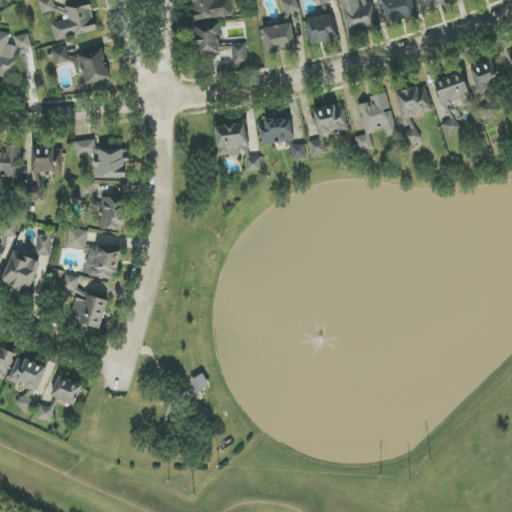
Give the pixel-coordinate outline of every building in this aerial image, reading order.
[(38,0),(42,14),(56,10),(53,0),(38,0)] [(233,17),(231,0),(191,0),(193,21),(233,17)] [(300,12),(297,0),(283,0),(282,0),(285,15),(300,12)] [(340,0),(349,35),(381,27),(375,2),(367,4),(365,0),(340,0)] [(381,0),(385,16),(390,23),(412,17),(420,13),(414,4),(414,2),(412,0),(381,0)] [(423,0),(425,9),(455,2),(454,0),(423,0)] [(97,32),(91,4),(66,10),(69,19),(51,23),(55,41),(97,32)] [(307,18),(310,44),(338,41),(336,15),(307,18)] [(197,56),(221,52),(218,23),(193,27),(197,56)] [(262,29),(267,54),(296,48),(291,23),(262,29)] [(29,34),(14,37),(16,46),(8,45),(10,34),(0,32),(0,76),(5,77),(6,77),(14,78),(19,77),(17,70),(21,50),(32,48),(29,34)] [(233,64),(247,64),(246,44),(220,45),(220,51),(232,50),(233,64)] [(102,49),(68,57),(66,47),(52,50),(56,66),(73,62),(75,70),(82,69),(86,85),(110,79),(102,49)] [(470,69),(482,98),(479,100),(486,116),(499,111),(490,88),(508,80),(499,57),(470,69)] [(435,82),(447,122),(443,123),(447,134),(459,130),(452,105),(471,99),(463,73),(435,82)] [(395,94),(410,144),(420,141),(413,116),(433,110),(426,85),(395,94)] [(359,105),(366,135),(356,137),(359,151),(373,148),(369,133),(385,128),(387,137),(397,134),(387,92),(369,97),(371,102),(359,105)] [(313,156),(327,153),(323,135),(349,129),(344,104),(313,110),(318,133),(308,135),(313,156)] [(262,145),(294,142),(292,119),(260,122),(262,145)] [(245,172),(261,171),(260,157),(248,157),(246,124),(216,126),(218,157),(244,155),(245,172)] [(128,176),(126,158),(124,159),(123,147),(96,150),(95,140),(75,142),(77,156),(99,153),(100,162),(95,163),(97,180),(128,176)] [(291,159),(306,159),(305,145),(291,145),(291,159)] [(0,178),(7,178),(7,182),(20,183),(20,147),(0,146),(0,178)] [(41,174),(64,173),(63,148),(29,149),(31,199),(42,199),(41,174)] [(81,199),(94,198),(94,187),(81,188),(81,199)] [(127,230),(127,199),(101,198),(100,229),(127,230)] [(17,236),(16,222),(2,222),(3,237),(17,236)] [(86,251),(89,232),(70,228),(66,248),(86,251)] [(37,254),(52,255),(52,234),(38,234),(37,254)] [(116,280),(121,250),(88,245),(83,275),(116,280)] [(0,282),(28,294),(41,263),(14,251),(0,282)] [(108,299),(77,292),(80,278),(67,275),(63,290),(78,294),(71,322),(101,329),(108,299)] [(0,378),(6,380),(15,352),(0,347),(0,378)] [(46,367),(17,357),(9,380),(27,387),(18,408),(29,412),(46,367)] [(191,379),(197,393),(210,387),(204,374),(191,379)] [(83,385),(59,376),(51,396),(55,398),(51,409),(43,405),(37,418),(50,423),(59,400),(74,406),(83,385)]
